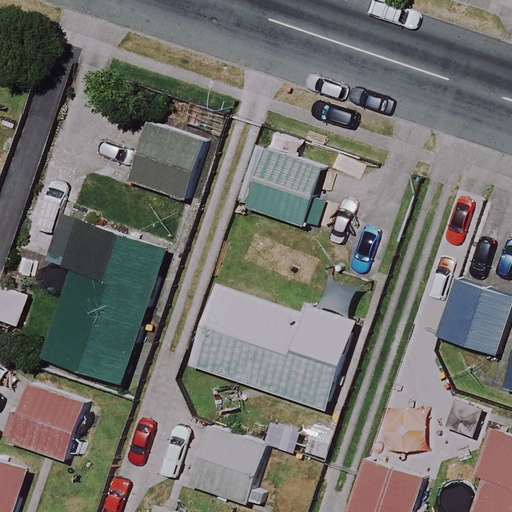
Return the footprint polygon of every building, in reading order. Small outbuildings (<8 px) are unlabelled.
[(214,143),(159,123),(138,183),(193,202),(214,143)] [(330,168),(260,143),(239,201),(309,225),(330,168)] [(0,198),(16,153),(0,146),(0,198)] [(181,239),(80,204),(61,260),(81,267),(50,357),(130,385),(181,239)] [(511,344),(511,296),(462,280),(444,335),(508,356),(511,344)] [(309,312),(227,285),(200,365),(335,410),(366,314),(314,297),(309,312)] [(93,404),(34,383),(14,439),(74,460),(93,404)] [(217,428),(198,483),(254,503),(270,454),(295,463),(307,431),(280,421),(271,446),(217,428)] [(511,511),(511,433),(505,431),(478,511),(511,511)] [(0,511),(24,511),(43,462),(0,446),(0,511)] [(420,511),(431,479),(372,461),(356,511),(420,511)]
